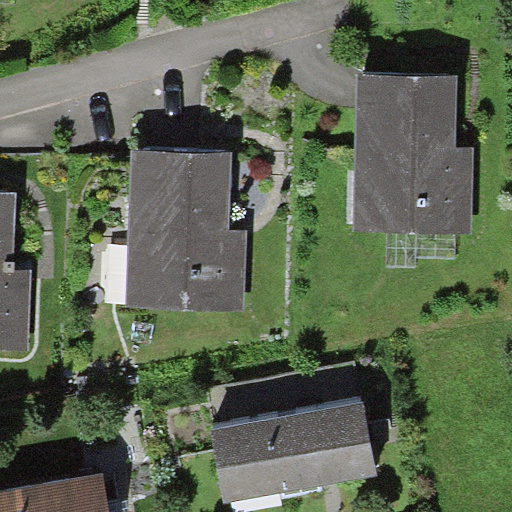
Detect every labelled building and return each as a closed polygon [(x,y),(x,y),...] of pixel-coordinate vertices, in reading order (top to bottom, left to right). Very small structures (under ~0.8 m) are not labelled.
[(458,58),(358,56),(355,224),(473,226),(474,138),(457,137),(458,58)] [(232,137),(133,134),(129,297),(244,299),(246,223),(230,222),(232,137)] [(19,174),(0,173),(0,342),(34,343),(35,258),(17,257),(19,174)] [(362,384),(211,412),(224,487),(327,469),(376,460),(362,384)] [(110,511),(101,458),(0,474),(0,511),(110,511)]
